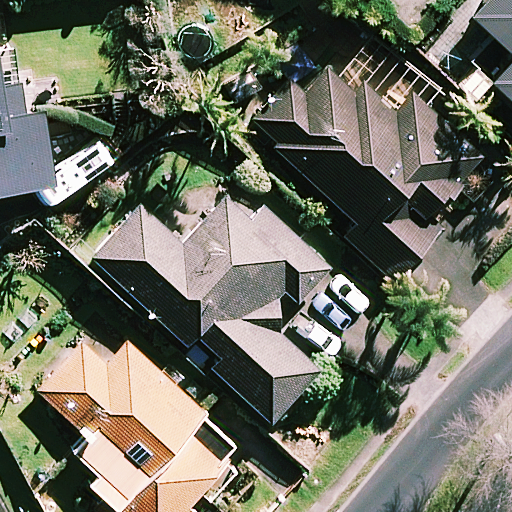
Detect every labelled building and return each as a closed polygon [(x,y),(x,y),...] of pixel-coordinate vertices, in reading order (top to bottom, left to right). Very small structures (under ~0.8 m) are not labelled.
[(511,0),(476,0),(472,5),(511,44),(511,50),(492,70),(511,89),(511,0)] [(423,95),(436,81),(367,32),(339,61),(334,55),(304,86),(291,74),(251,115),(356,216),(346,227),(391,270),(440,220),(425,205),(479,150),(423,95)] [(12,102),(4,36),(0,36),(0,174),(51,169),(42,98),(12,102)] [(138,199),(92,252),(188,337),(194,330),(215,349),(209,356),(272,411),(314,362),(265,319),(281,300),(269,290),(278,279),(296,295),(328,258),(261,198),(249,211),(224,189),(181,237),(138,199)] [(203,406),(102,313),(38,383),(88,428),(72,445),(97,467),(78,488),(104,511),(199,511),(201,511),(186,498),(223,457),(187,424),(203,406)]
